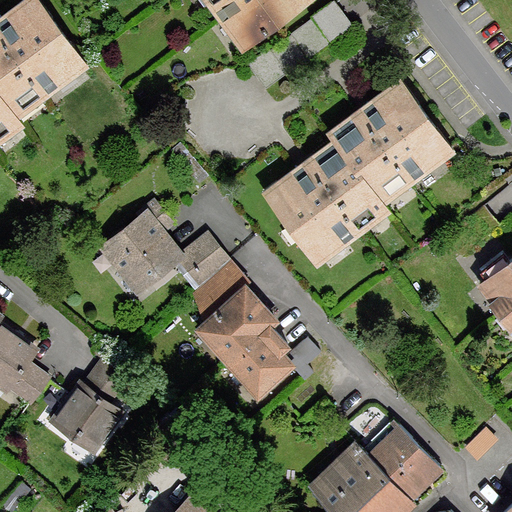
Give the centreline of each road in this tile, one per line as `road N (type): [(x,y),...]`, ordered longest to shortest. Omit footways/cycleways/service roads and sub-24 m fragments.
road 1 (residential): [(469,511),(457,498),(462,469),(249,243)]
road 2 (unclassified): [(427,0),(511,109)]
